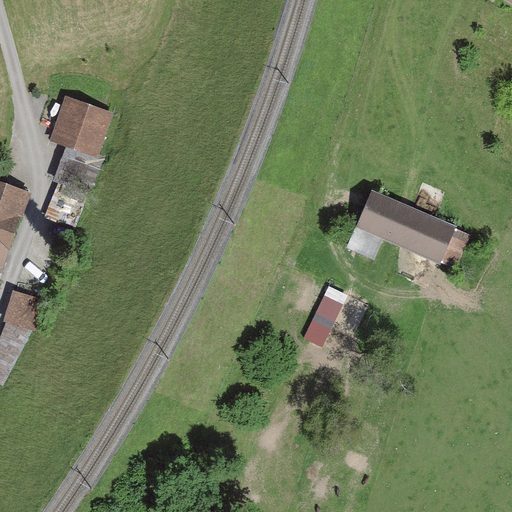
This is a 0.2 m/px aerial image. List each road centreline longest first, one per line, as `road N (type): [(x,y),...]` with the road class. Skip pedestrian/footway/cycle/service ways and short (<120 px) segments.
road 1 (unknown): [(294,24),(161,347),(58,511)]
road 2 (track): [(0,19),(45,178),(0,312)]
road 3 (track): [(316,203),(383,0)]
